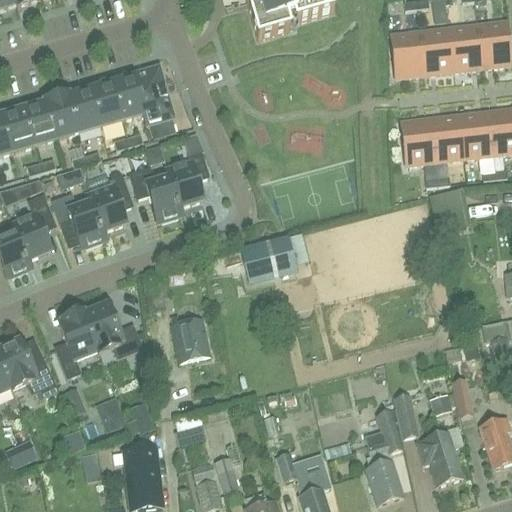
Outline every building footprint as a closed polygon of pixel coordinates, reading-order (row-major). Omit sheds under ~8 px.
[(17,10),(14,0),(0,0),(0,12),(16,8),(16,10),(17,10)] [(39,4),(37,0),(14,0),(17,10),(39,4)] [(243,0),(246,10),(247,9),(257,44),(289,35),(287,29),(333,16),(328,0),(243,0)] [(432,4),(432,11),(445,10),(444,3),(432,4)] [(416,13),(428,12),(427,4),(415,5),(416,13)] [(404,15),(416,13),(415,5),(403,7),(404,15)] [(476,29),(481,72),(511,68),(506,26),(476,29)] [(481,72),(476,29),(448,33),(453,75),(481,72)] [(448,33),(419,36),(424,79),(453,75),(448,33)] [(419,36),(389,40),(394,82),(424,79),(419,36)] [(132,79),(146,129),(172,122),(166,101),(167,101),(164,92),(158,72),(132,79)] [(146,129),(132,79),(131,79),(132,81),(111,87),(121,125),(142,118),(146,129)] [(111,87),(89,94),(99,131),(121,125),(111,87)] [(67,98),(66,98),(78,137),(99,131),(89,94),(68,100),(67,98)] [(78,137),(66,98),(44,104),(56,144),(78,137)] [(44,107),(23,113),(34,150),(56,144),(44,104),(44,105),(44,107)] [(511,109),(486,113),(491,155),(511,152),(511,109)] [(23,113),(1,119),(12,156),(34,150),(23,113)] [(491,155),(486,113),(457,116),(462,159),(491,155)] [(457,116),(429,120),(434,162),(462,159),(457,116)] [(193,132),(187,117),(175,122),(180,136),(193,132)] [(0,159),(12,156),(1,119),(0,119),(0,159)] [(434,162),(429,120),(399,123),(404,166),(434,162)] [(304,129),(305,147),(339,145),(338,127),(304,129)] [(126,141),(129,151),(142,147),(140,137),(126,141)] [(129,151),(126,141),(113,145),(116,155),(129,151)] [(84,160),(87,169),(100,165),(98,156),(84,160)] [(167,174),(181,220),(181,219),(179,212),(202,205),(196,185),(208,181),(201,157),(188,161),(189,167),(167,174)] [(87,169),(84,160),(70,164),(73,173),(87,169)] [(39,167),(41,176),(55,172),(52,163),(39,167)] [(41,176),(39,167),(25,171),(28,180),(41,176)] [(77,172),(66,177),(71,189),(82,185),(77,172)] [(181,220),(167,174),(166,174),(168,181),(155,185),(149,173),(129,179),(137,203),(148,199),(157,227),(181,220)] [(505,174),(493,175),(494,183),(506,182),(505,174)] [(494,183),(493,175),(482,177),(483,185),(494,183)] [(111,190),(88,199),(104,244),(105,244),(102,237),(125,229),(118,209),(130,205),(121,181),(109,185),(111,190)] [(448,181),(436,182),(437,190),(449,189),(448,181)] [(437,190),(436,182),(424,184),(425,192),(437,190)] [(38,185),(27,188),(32,200),(42,195),(38,185)] [(468,233),(458,192),(429,199),(438,239),(444,237),(447,248),(460,245),(458,235),(468,233)] [(104,244),(88,199),(87,199),(90,206),(77,211),(71,199),(51,206),(60,230),(71,226),(81,253),(104,244)] [(11,228),(29,273),(30,272),(27,265),(49,256),(41,237),(55,231),(42,200),(27,207),(33,219),(11,228)] [(29,273),(11,228),(10,228),(13,236),(1,241),(0,240),(0,266),(6,282),(29,273)] [(248,287),(296,274),(294,269),(307,265),(300,238),(287,241),(287,239),(238,251),(239,253),(231,255),(231,256),(225,258),(227,264),(241,261),(248,287)] [(169,300),(165,273),(141,280),(145,313),(163,310),(162,301),(169,300)] [(511,300),(511,275),(503,276),(505,301),(511,300)] [(82,316),(82,317),(98,358),(112,353),(117,363),(142,353),(132,329),(117,335),(106,309),(83,318),(82,316)] [(98,358),(82,317),(61,325),(61,327),(58,328),(66,348),(54,352),(67,383),(79,378),(74,365),(97,356),(97,358),(98,358)] [(170,329),(178,366),(209,359),(201,322),(179,327),(178,318),(169,320),(170,329)] [(485,364),(490,388),(511,383),(511,376),(506,345),(511,343),(511,322),(481,329),(485,347),(488,346),(491,363),(485,364)] [(0,368),(12,394),(25,388),(31,398),(40,394),(43,401),(57,395),(43,365),(30,371),(18,345),(0,353),(0,368)] [(464,350),(466,362),(478,360),(475,348),(464,350)] [(12,394),(0,368),(0,397),(10,393),(11,395),(12,394)] [(453,397),(455,409),(458,422),(472,419),(465,382),(450,385),(453,397)] [(85,414),(76,391),(63,396),(72,419),(85,414)] [(495,407),(511,402),(511,393),(511,392),(493,397),(495,407)] [(282,401),(284,409),(295,407),(292,398),(282,401)] [(394,413),(401,444),(418,440),(410,398),(392,402),(394,413)] [(450,413),(445,398),(429,403),(434,418),(450,413)] [(205,441),(197,413),(172,421),(176,435),(174,436),(178,450),(205,441)] [(401,444),(394,413),(374,419),(379,433),(362,438),(366,451),(365,451),(369,462),(374,461),(377,469),(364,473),(376,509),(403,501),(391,465),(390,465),(387,457),(403,452),(401,444)] [(151,429),(147,418),(132,423),(125,426),(130,438),(151,429)] [(121,419),(107,424),(111,434),(125,428),(121,419)] [(262,423),(266,440),(278,437),(274,420),(262,423)] [(506,422),(479,430),(491,473),(511,466),(511,456),(506,437),(510,436),(506,422)] [(422,469),(428,467),(435,490),(462,482),(453,452),(463,449),(457,429),(446,432),(447,436),(421,444),(415,446),(422,469)] [(147,453),(145,439),(115,447),(116,455),(133,452),(139,511),(145,511),(159,511),(153,452),(147,453)] [(326,461),(349,455),(346,445),(323,451),(326,461)] [(274,461),(282,486),(297,481),(294,470),(300,468),(295,453),(274,461)] [(213,465),(223,496),(238,491),(228,460),(213,465)] [(190,472),(200,511),(221,511),(210,467),(190,472)] [(298,495),(295,496),(300,511),(327,511),(320,488),(317,488),(315,482),(296,489),(298,495)] [(243,503),(245,511),(276,511),(274,505),(266,507),(262,496),(243,503)]
